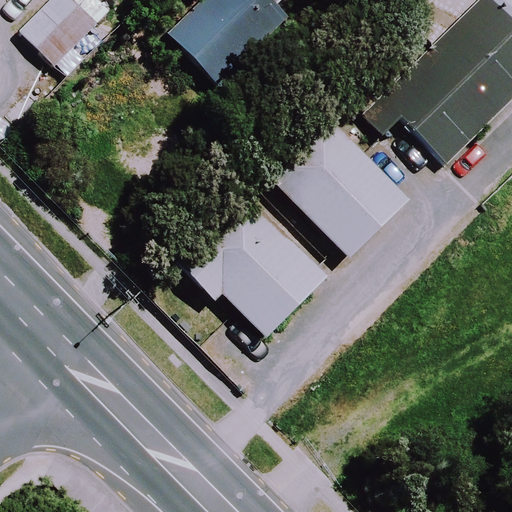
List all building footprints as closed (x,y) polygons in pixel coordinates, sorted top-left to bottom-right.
[(94,2),(92,0),(54,0),(16,40),(37,60),(94,2)] [(295,43),(253,0),(195,0),(159,35),(229,107),(295,43)] [(404,137),(437,170),(511,96),(511,0),(480,0),(357,121),(380,143),(395,128),(404,137)] [(403,208),(319,120),(260,177),(344,265),(403,208)] [(322,282),(238,199),(170,267),(210,307),(217,299),(262,343),(322,282)]
